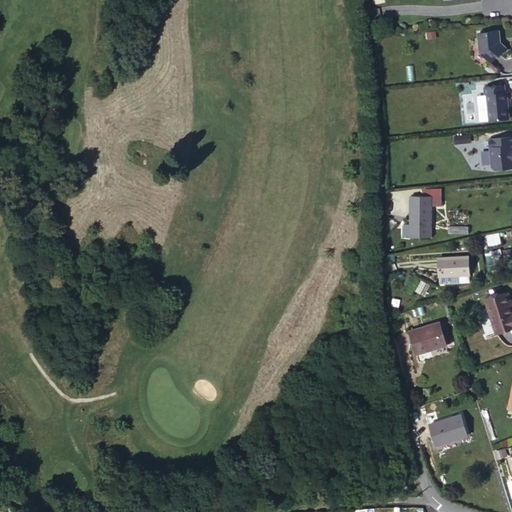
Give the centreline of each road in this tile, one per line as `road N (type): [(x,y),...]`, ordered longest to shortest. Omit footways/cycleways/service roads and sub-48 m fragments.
road 1 (residential): [(456,511),(435,501),(418,475),(381,334),(377,137),(358,0)]
road 2 (track): [(435,501),(260,511)]
